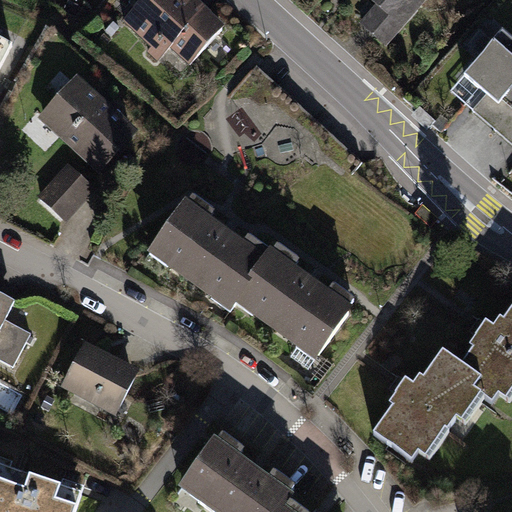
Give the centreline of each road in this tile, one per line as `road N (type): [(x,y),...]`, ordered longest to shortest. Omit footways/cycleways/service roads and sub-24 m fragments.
road 1 (residential): [(0,243),(238,374),(294,422),(367,511)]
road 2 (residential): [(511,237),(456,195),(250,0)]
